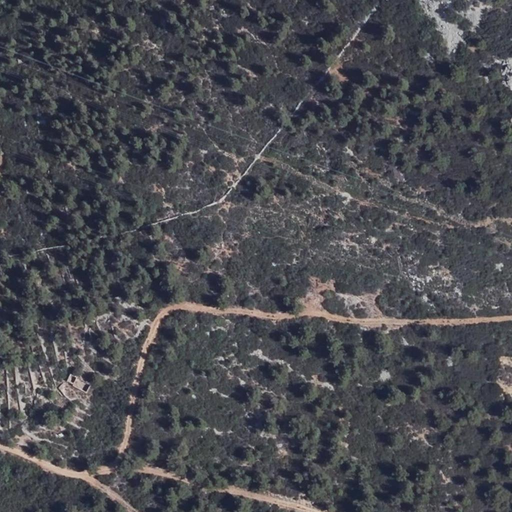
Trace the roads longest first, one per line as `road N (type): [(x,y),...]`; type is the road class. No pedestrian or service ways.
road 1 (track): [(124,462),(135,391),(166,309),(195,303),(276,316),(319,310),(382,325),(511,317)]
road 2 (track): [(315,511),(124,462),(78,478),(0,448)]
